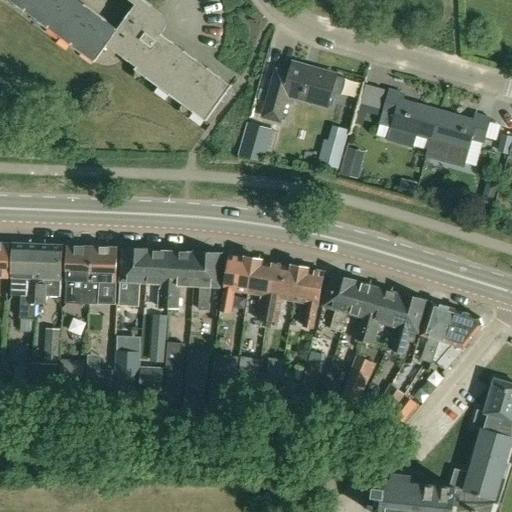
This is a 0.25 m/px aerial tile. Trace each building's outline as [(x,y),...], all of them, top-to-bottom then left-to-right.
[(11,0),(26,11),(33,0),(11,0)] [(33,0),(26,11),(49,28),(67,0),(33,0)] [(81,0),(67,0),(49,28),(74,45),(96,11),(81,0)] [(153,4),(146,0),(140,0),(108,45),(138,66),(161,32),(143,18),(153,4)] [(96,11),(74,45),(96,62),(119,28),(96,11)] [(161,32),(138,66),(136,69),(161,87),(186,50),(161,32)] [(210,68),(186,50),(161,87),(185,104),(210,68)] [(337,76),(338,74),(294,62),(291,72),(277,68),(264,116),(281,120),(289,94),(329,105),(332,92),(340,94),(345,78),(337,76)] [(185,104),(207,120),(233,85),(210,68),(185,104)] [(434,138),(441,111),(404,101),(406,94),(392,90),(385,113),(382,123),(392,126),(387,141),(413,148),(418,133),(431,137),(434,138)] [(434,138),(471,148),(474,138),(485,141),(492,118),(477,114),(475,121),(441,111),(434,138)] [(511,142),(511,136),(503,134),(499,151),(509,154),(511,142)] [(340,168),(346,146),(327,140),(321,163),(340,168)] [(492,203),(494,194),(484,191),(481,201),(492,203)] [(0,242),(0,276),(10,277),(11,243),(0,242)] [(39,278),(40,244),(15,243),(14,277),(24,278),(24,290),(22,290),(21,318),(35,319),(35,303),(38,303),(39,278)] [(65,245),(40,244),(39,278),(38,303),(48,304),(48,296),(62,297),(63,279),(64,279),(65,245)] [(68,280),(82,280),(81,304),(92,304),(94,246),(69,246),(68,280)] [(101,303),(116,304),(117,281),(118,281),(119,247),(94,246),(92,304),(101,304),(101,303)] [(141,307),(142,282),(148,283),(150,248),(124,247),(121,281),(122,281),(120,306),(141,307)] [(159,308),(170,309),(173,251),(152,250),(152,248),(150,248),(148,283),(163,284),(160,289),(159,308)] [(182,291),(180,285),(196,286),(197,252),(196,252),(196,253),(173,251),(170,309),(181,309),(182,291)] [(224,254),(197,252),(196,286),(201,286),(200,310),(211,310),(212,287),(221,288),(224,254)] [(236,291),(250,294),(256,259),(232,254),(226,289),(222,312),(233,314),(236,296),(236,291)] [(258,319),(268,321),(279,263),(256,259),(250,294),(263,296),(261,300),(258,319)] [(281,299),(296,302),(301,267),(279,263),(268,321),(279,322),(282,304),(281,299)] [(304,327),(315,329),(319,305),(320,305),(326,272),(301,267),(296,302),(309,304),(307,308),(304,327)] [(349,314),(358,280),(333,273),(323,307),(337,311),(332,329),(343,332),(348,314),(349,314)] [(355,339),(365,342),(380,288),(360,282),(360,281),(358,280),(349,314),(363,318),(360,322),(355,339)] [(382,323),(394,327),(404,293),(402,293),(402,294),(380,288),(365,342),(376,345),(382,323)] [(414,342),(417,333),(419,334),(429,300),(404,293),(394,327),(395,327),(392,338),(397,339),(394,351),(405,354),(409,341),(414,342)] [(440,343),(440,341),(440,340),(446,342),(456,309),(434,302),(423,336),(430,338),(429,342),(428,342),(423,360),(434,363),(440,343)] [(451,348),(439,362),(448,370),(465,349),(485,324),(483,317),(456,309),(446,342),(440,340),(440,341),(454,346),(451,348)] [(103,332),(104,314),(91,313),(90,331),(103,332)] [(155,314),(152,362),(165,363),(169,315),(155,314)] [(143,340),(118,339),(117,365),(115,405),(140,406),(143,340)] [(187,343),(169,342),(164,402),(182,403),(187,343)] [(189,353),(186,387),(207,389),(209,354),(189,353)] [(311,354),(302,391),(317,394),(326,358),(311,354)] [(358,354),(341,398),(357,405),(377,363),(358,354)] [(240,358),(216,355),(213,387),(237,390),(240,358)] [(285,360),(270,358),(267,374),(264,395),(277,397),(280,376),(282,376),(285,360)] [(33,361),(30,398),(56,399),(59,363),(33,361)] [(333,362),(331,378),(341,381),(345,366),(333,362)] [(252,395),(255,366),(241,364),(238,393),(252,395)] [(85,366),(61,365),(58,393),(83,395),(85,366)] [(16,366),(15,393),(30,393),(31,367),(16,366)] [(143,370),(141,396),(164,398),(166,371),(143,370)] [(282,379),(276,409),(294,413),(299,383),(282,379)] [(459,469),(454,487),(412,483),(413,475),(395,473),(395,480),(387,480),(386,488),(375,486),(374,496),(385,498),(383,511),(461,511),(462,507),(484,511),(492,511),(497,497),(511,445),(511,436),(510,436),(511,428),(511,383),(497,379),(487,412),(479,410),(474,427),(484,430),(471,473),(459,469)] [(382,405),(392,412),(392,413),(405,393),(392,384),(382,405)] [(405,423),(419,404),(406,394),(392,413),(405,423)] [(370,454),(359,443),(346,455),(358,467),(370,454)]
